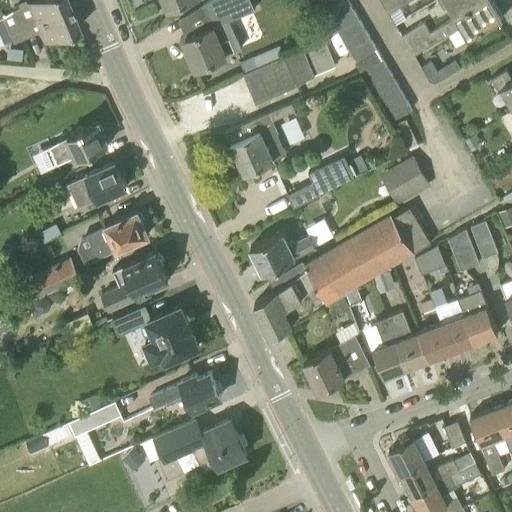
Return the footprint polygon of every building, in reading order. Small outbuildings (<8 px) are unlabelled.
[(80,27),(68,0),(32,0),(29,2),(1,15),(3,20),(8,31),(9,33),(30,25),(33,32),(40,30),(45,41),(80,27)] [(164,0),(168,8),(186,0),(164,0)] [(251,0),(206,0),(203,2),(213,25),(229,18),(230,20),(255,8),(251,0)] [(327,11),(344,0),(322,0),(321,1),(327,11)] [(333,21),(354,8),(348,0),(344,0),(327,11),(333,21)] [(386,0),(383,2),(395,23),(406,17),(400,6),(410,0),(386,0)] [(430,31),(408,45),(414,55),(461,27),(468,38),(503,18),(492,0),(483,0),(455,17),(430,31)] [(455,17),(483,0),(444,0),(455,17)] [(339,31),(360,18),(354,8),(333,21),(339,31)] [(225,55),(242,48),(230,20),(229,18),(213,25),(181,38),(188,55),(192,54),(198,67),(226,55),(225,55)] [(345,41),(366,29),(360,18),(339,31),(345,41)] [(430,31),(424,21),(402,34),(408,45),(430,31)] [(351,51),(372,39),(366,29),(345,41),(351,51)] [(335,65),(324,39),(304,48),(304,46),(244,72),(256,102),(298,84),(316,73),(335,65)] [(372,39),(351,51),(357,61),(377,49),(372,39)] [(256,63),(253,55),(240,60),(243,68),(256,63)] [(368,80),(389,68),(383,58),(362,70),(368,80)] [(420,66),(428,78),(430,80),(432,82),(434,82),(437,82),(439,81),(443,79),(437,69),(432,59),(420,66)] [(374,90),(395,78),(389,68),(368,80),(374,90)] [(511,101),(511,76),(507,68),(492,77),(498,88),(503,85),(511,101)] [(380,100),(401,88),(395,78),(374,90),(380,100)] [(386,110),(407,98),(401,88),(380,100),(386,110)] [(407,98),(386,110),(392,120),(413,108),(407,98)] [(246,171),(288,152),(273,119),(294,109),(291,100),(227,129),(246,171)] [(93,156),(91,151),(109,143),(104,132),(104,130),(102,125),(100,123),(99,120),(67,135),(68,136),(50,145),(58,163),(76,155),(79,162),(93,156)] [(476,132),(466,138),(472,149),(482,143),(476,132)] [(406,199),(429,186),(431,185),(412,153),(387,167),(406,199)] [(117,162),(116,159),(87,172),(87,173),(68,182),(78,206),(98,197),(98,198),(128,185),(122,172),(125,171),(120,161),(117,162)] [(311,180),(317,191),(342,179),(337,168),(311,180)] [(311,181),(288,193),(294,206),(317,194),(311,181)] [(511,190),(503,195),(506,201),(511,201),(511,190)] [(271,335),(286,327),(415,252),(413,250),(431,239),(410,202),(305,263),(308,269),(255,303),(271,335)] [(504,225),(511,221),(511,203),(497,209),(504,225)] [(87,262),(149,234),(144,222),(145,219),(142,214),(140,212),(138,209),(106,224),(112,236),(82,250),(87,262)] [(483,256),(498,251),(486,219),(471,224),(483,256)] [(37,245),(61,233),(56,222),(32,234),(37,245)] [(461,269),(466,267),(480,261),(466,227),(449,237),(461,269)] [(290,243),(283,230),(251,246),(264,272),(317,245),(311,232),(290,243)] [(422,272),(446,264),(438,243),(415,256),(422,272)] [(138,296),(151,290),(149,286),(169,277),(163,264),(165,260),(162,255),(158,253),(157,250),(114,269),(121,285),(103,293),(110,308),(138,295),(138,296)] [(41,295),(80,276),(71,256),(30,275),(41,295)] [(381,293),(396,287),(389,269),(374,276),(381,293)] [(511,311),(511,278),(501,283),(511,311)] [(458,297),(475,341),(498,332),(479,281),(468,285),(470,292),(458,297)] [(349,304),(361,299),(356,286),(345,292),(349,304)] [(475,341),(458,297),(448,301),(444,293),(432,298),(433,301),(435,306),(442,322),(452,350),(475,341)] [(329,303),(335,315),(350,308),(344,296),(329,303)] [(432,298),(421,302),(424,311),(435,306),(433,301),(432,298)] [(153,337),(161,355),(163,353),(166,360),(199,344),(193,331),(196,330),(190,317),(187,318),(181,304),(152,317),(146,303),(112,318),(119,334),(148,321),(155,336),(153,337)] [(430,358),(420,330),(414,332),(405,309),(387,315),(396,339),(408,367),(430,358)] [(69,337),(95,325),(88,311),(63,323),(69,337)] [(384,375),(408,367),(396,339),(387,315),(376,320),(384,343),(373,348),(384,375)] [(430,358),(452,350),(442,322),(420,330),(430,358)] [(319,390),(371,364),(356,334),(304,360),(319,390)] [(152,390),(183,379),(178,368),(148,379),(152,390)] [(216,383),(211,371),(198,377),(197,374),(180,381),(181,382),(150,396),(155,406),(186,393),(192,408),(222,395),(220,391),(223,390),(219,381),(216,383)] [(101,403),(95,391),(81,399),(87,411),(101,403)] [(505,434),(511,431),(511,399),(493,406),(505,434)] [(101,459),(87,429),(121,414),(115,400),(43,433),(48,444),(74,432),(75,434),(76,434),(79,440),(87,459),(89,464),(101,459)] [(493,439),(505,434),(493,406),(470,415),(492,473),(505,468),(493,439)] [(201,431),(195,417),(154,435),(162,454),(190,442),(193,450),(195,449),(204,470),(218,464),(219,465),(248,452),(237,428),(234,429),(229,418),(203,430),(201,431)] [(453,443),(464,439),(457,420),(446,424),(453,443)] [(48,444),(43,433),(26,440),(31,452),(48,444)] [(401,472),(426,460),(414,436),(389,448),(401,472)] [(121,458),(131,467),(143,455),(134,446),(121,458)] [(454,459),(459,470),(476,461),(471,450),(454,459)] [(460,470),(459,470),(454,459),(454,458),(430,469),(426,460),(401,472),(412,493),(437,481),(451,474),(460,470)] [(481,472),(476,461),(459,470),(460,470),(451,474),(456,485),(481,472)] [(509,482),(507,476),(500,479),(502,485),(509,482)] [(457,494),(446,499),(437,481),(412,493),(421,511),(431,511),(435,510),(435,511),(449,511),(463,505),(457,494)]
